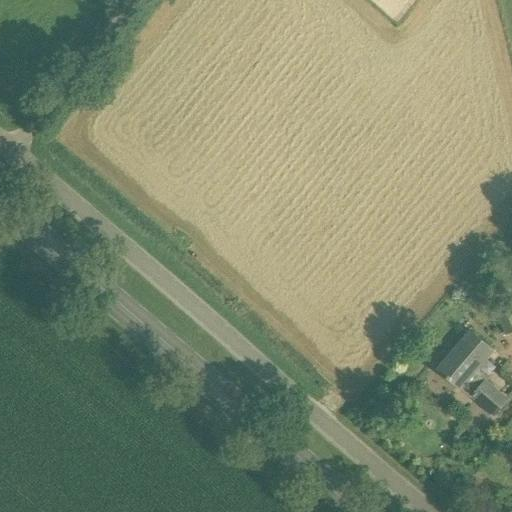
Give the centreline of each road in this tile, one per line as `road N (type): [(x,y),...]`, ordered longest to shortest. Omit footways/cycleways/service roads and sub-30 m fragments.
road 1 (unclassified): [(423,511),(0,147)]
road 2 (primary): [(348,511),(0,212)]
